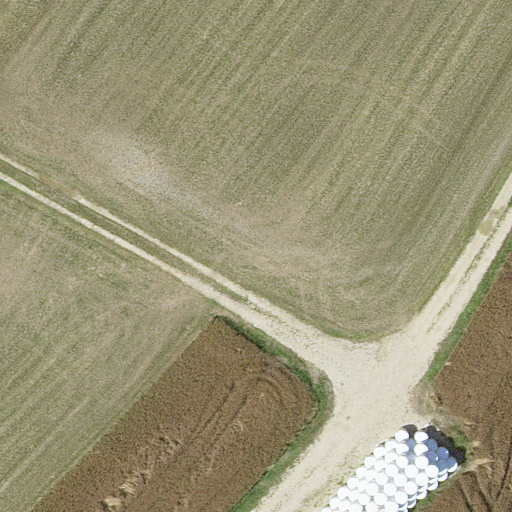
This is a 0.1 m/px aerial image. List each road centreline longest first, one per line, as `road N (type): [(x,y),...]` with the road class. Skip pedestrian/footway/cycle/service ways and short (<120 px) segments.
road 1 (track): [(0,174),(383,384),(511,205)]
road 2 (track): [(268,511),(383,384)]
